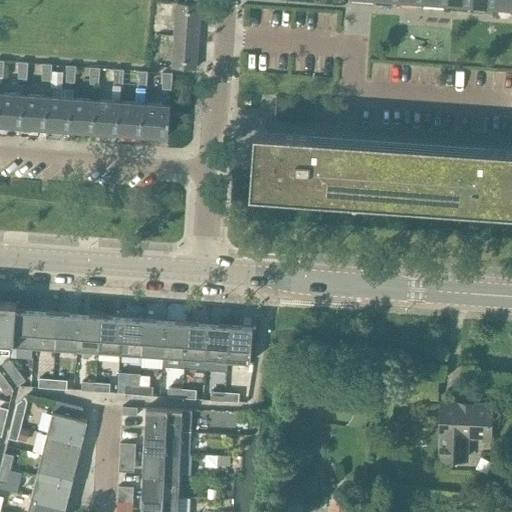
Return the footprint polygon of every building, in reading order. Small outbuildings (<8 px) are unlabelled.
[(177,2),(175,34),(198,36),(200,4),(177,2)] [(196,68),(198,36),(175,34),(173,67),(196,68)] [(27,79),(28,63),(18,62),(18,79),(27,79)] [(51,81),(52,65),(42,64),(42,80),(51,81)] [(75,82),(76,66),(66,66),(66,82),(75,82)] [(99,84),(100,68),(90,68),(90,84),(99,84)] [(122,86),(123,70),(113,69),(113,85),(122,86)] [(146,88),(147,72),(137,71),(138,87),(146,88)] [(171,90),(172,73),(162,73),(162,89),(171,90)] [(26,94),(2,92),(0,114),(0,122),(24,125),(26,94)] [(50,96),(26,94),(24,125),(48,126),(50,96)] [(48,126),(72,128),(74,98),(50,96),(48,126)] [(72,128),(96,130),(98,99),(74,98),(72,128)] [(98,99),(96,130),(119,131),(122,101),(98,99)] [(122,101),(119,131),(143,133),(145,103),(122,101)] [(145,103),(143,133),(168,135),(170,105),(145,103)] [(251,185),(250,193),(322,198),(322,197),(322,195),(322,192),(410,198),(467,202),(467,206),(467,208),(511,211),(511,148),(348,137),(268,131),(267,131),(255,130),(254,138),(263,139),(261,173),(260,186),(251,185)] [(0,340),(11,342),(11,345),(12,345),(15,303),(0,301),(0,340)] [(12,345),(34,346),(37,310),(16,309),(17,303),(15,303),(12,345)] [(58,312),(37,310),(34,346),(56,348),(58,312)] [(56,348),(77,349),(80,313),(58,312),(56,348)] [(101,315),(80,313),(77,349),(99,351),(101,315)] [(123,317),(101,315),(99,351),(120,353),(123,317)] [(120,353),(142,354),(144,318),(123,317),(120,353)] [(166,320),(144,318),(142,354),(163,356),(166,320)] [(188,321),(166,320),(163,356),(185,357),(188,321)] [(209,323),(188,321),(185,357),(206,359),(209,323)] [(231,324),(209,323),(206,359),(228,360),(231,324)] [(231,324),(228,360),(250,362),(253,326),(231,324)] [(9,373),(17,368),(10,359),(2,364),(9,373)] [(17,368),(9,373),(18,385),(25,380),(17,368)] [(5,377),(0,380),(0,385),(6,394),(13,389),(5,377)] [(52,388),(53,379),(39,378),(39,387),(52,388)] [(53,379),(52,388),(67,389),(67,380),(53,379)] [(394,398),(438,401),(439,381),(395,379),(394,398)] [(95,391),(96,382),(82,381),(82,390),(95,391)] [(96,382),(95,391),(110,392),(110,383),(96,382)] [(138,394),(139,385),(125,384),(125,393),(138,394)] [(139,385),(138,394),(153,395),(153,386),(139,385)] [(182,397),(182,388),(169,387),(168,396),(182,397)] [(182,388),(182,397),(196,398),(197,389),(182,388)] [(225,400),(225,391),(212,390),(211,399),(225,400)] [(225,391),(225,400),(239,401),(240,392),(225,391)] [(55,400),(47,433),(82,441),(88,419),(81,418),(83,407),(55,400)] [(466,434),(488,434),(490,405),(443,403),(441,456),(465,457),(466,434)] [(0,421),(5,422),(8,409),(0,406),(0,421)] [(137,415),(138,407),(122,406),(122,414),(137,415)] [(192,409),(146,407),(145,429),(191,432),(192,409)] [(12,424),(21,426),(24,412),(15,410),(12,424)] [(21,426),(12,424),(9,438),(17,440),(21,426)] [(190,453),(191,432),(145,429),(144,451),(190,453)] [(47,433),(42,454),(77,462),(82,441),(47,433)] [(120,450),(136,451),(136,443),(121,442),(120,450)] [(136,451),(120,450),(120,458),(135,459),(136,451)] [(144,451),(143,473),(180,474),(181,453),(190,454),(190,453),(144,451)] [(1,466),(10,468),(14,455),(5,453),(1,466)] [(72,483),(77,462),(42,454),(37,475),(72,483)] [(10,468),(1,466),(0,472),(0,480),(7,482),(10,468)] [(179,496),(180,474),(143,473),(142,494),(179,496)] [(37,475),(31,496),(67,504),(72,483),(37,475)] [(118,493),(133,494),(134,486),(119,485),(118,493)] [(133,494),(118,493),(118,501),(133,502),(133,494)] [(177,511),(179,496),(142,494),(141,511),(177,511)] [(331,495),(328,511),(348,511),(350,498),(331,495)] [(31,496),(27,511),(64,511),(67,504),(31,496)] [(511,511),(511,502),(500,501),(498,511),(511,511)]
